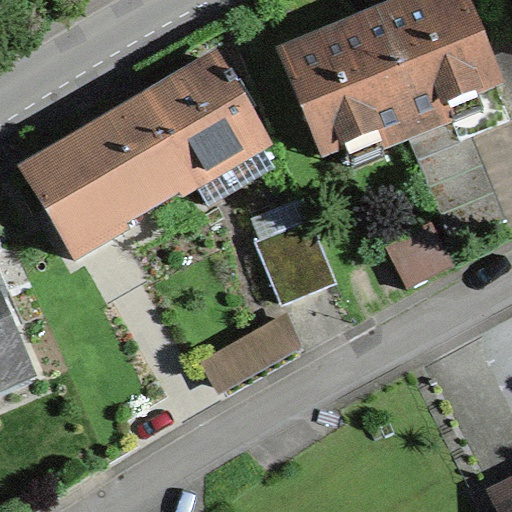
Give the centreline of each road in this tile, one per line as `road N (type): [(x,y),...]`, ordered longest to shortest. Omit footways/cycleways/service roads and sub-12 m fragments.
road 1 (residential): [(511,276),(94,511)]
road 2 (tertiary): [(175,0),(0,98)]
